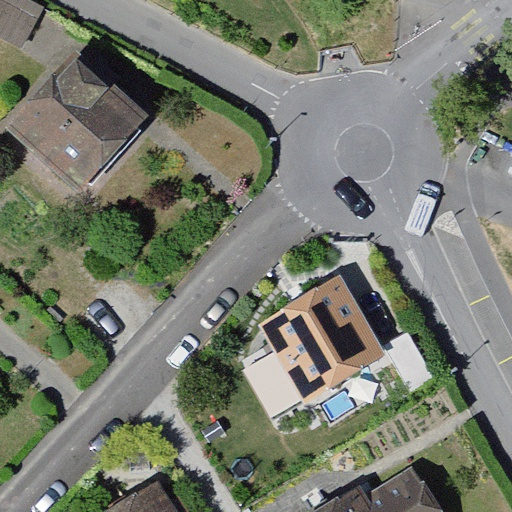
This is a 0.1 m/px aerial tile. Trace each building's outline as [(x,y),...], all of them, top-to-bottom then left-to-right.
[(54,74),(0,140),(0,151),(65,205),(125,132),(54,74)] [(240,327),(288,413),(364,372),(316,285),(240,327)] [(403,336),(375,351),(400,398),(428,383),(403,336)] [(424,511),(395,467),(323,511),(424,511)] [(153,511),(145,498),(120,511),(153,511)]
